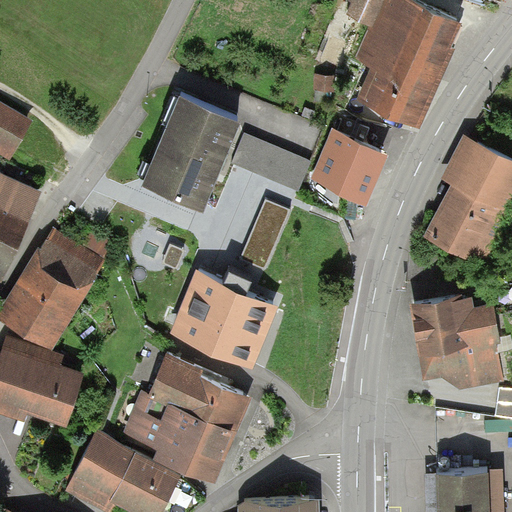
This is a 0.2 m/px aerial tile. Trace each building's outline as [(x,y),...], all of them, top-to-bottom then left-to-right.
[(373,23),(382,0),(341,0),(339,7),(373,23)] [(357,96),(419,121),(452,43),(449,42),(459,20),(413,1),(411,0),(382,0),(373,23),(357,62),(369,67),(357,96)] [(335,75),(316,73),(314,88),(334,90),(335,75)] [(181,94),(145,185),(206,209),(221,171),(242,118),(181,94)] [(0,95),(0,148),(9,154),(31,112),(0,95)] [(333,129),(310,176),(363,202),(386,154),(333,129)] [(311,160),(245,132),(232,162),(298,190),(311,160)] [(451,187),(426,236),(484,264),(511,208),(511,164),(462,140),(441,182),(451,187)] [(0,269),(1,270),(16,237),(40,183),(0,164),(0,269)] [(265,201),(242,257),(266,267),(289,210),(265,201)] [(53,228),(0,311),(48,341),(100,258),(83,247),(53,228)] [(94,229),(83,247),(100,258),(112,240),(94,229)] [(199,269),(172,333),(207,348),(254,368),(280,305),(245,290),(251,277),(228,268),(223,279),(199,269)] [(414,316),(425,384),(445,380),(462,393),(507,384),(493,303),(480,305),(477,290),(411,301),(414,316)] [(8,328),(0,351),(0,404),(26,413),(29,403),(65,415),(82,363),(59,356),(63,346),(8,328)] [(141,392),(125,431),(158,444),(154,454),(218,480),(253,395),(203,374),(205,370),(168,354),(151,395),(141,392)] [(511,386),(500,385),(496,412),(511,414),(511,386)] [(96,432),(66,494),(103,511),(112,511),(117,503),(134,511),(160,511),(164,505),(180,473),(96,432)] [(433,469),(434,511),(491,511),(490,470),(490,467),(433,469)] [(504,511),(503,470),(490,470),(491,511),(504,511)] [(317,511),(317,489),(242,492),(243,511),(317,511)]
